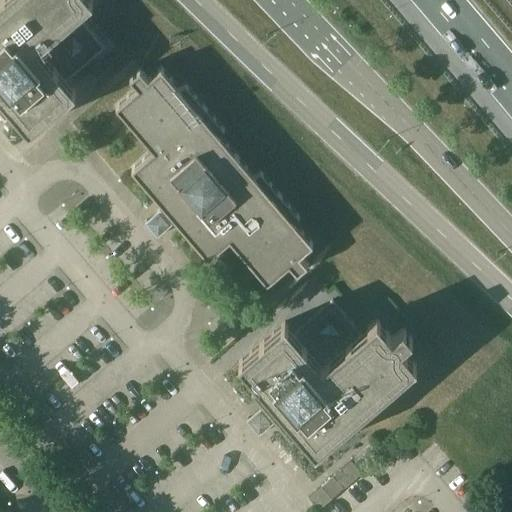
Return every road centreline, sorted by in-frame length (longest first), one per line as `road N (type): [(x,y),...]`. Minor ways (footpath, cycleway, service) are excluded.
road 1 (primary): [(196,0),(511,301)]
road 2 (primary): [(511,235),(288,0)]
